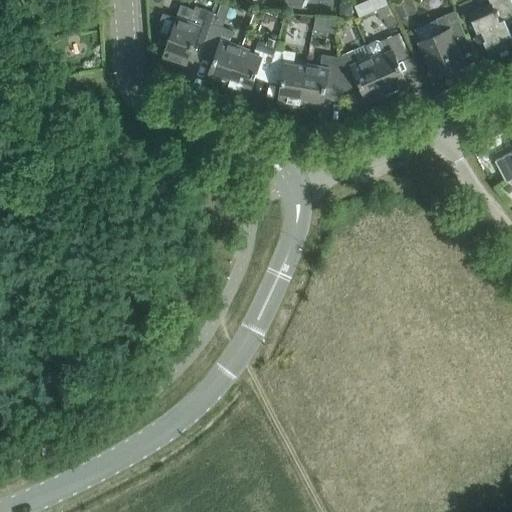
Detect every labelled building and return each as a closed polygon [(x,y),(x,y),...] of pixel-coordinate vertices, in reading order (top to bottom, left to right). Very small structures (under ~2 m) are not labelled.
[(222,1),(220,0),(216,0),(212,12),(196,6),(194,10),(182,5),(177,17),(162,58),(169,60),(170,58),(186,64),(195,39),(206,43),(214,25),(222,1)] [(511,15),(511,2),(511,0),(489,0),(491,3),(469,13),(477,32),(476,35),(484,41),(489,53),(497,49),(498,52),(507,48),(506,45),(511,42),(511,36),(504,19),(511,15)] [(466,36),(454,11),(436,19),(441,32),(420,41),(435,77),(465,64),(454,41),(466,36)] [(232,32),(214,25),(206,43),(204,49),(216,53),(207,78),(220,83),(220,85),(227,87),(240,50),(239,50),(240,47),(228,43),(232,32)] [(399,33),(379,41),(377,41),(366,45),(389,95),(409,86),(398,63),(410,58),(399,33)] [(268,38),(265,46),(256,43),(252,55),(240,50),(227,87),(248,95),(257,70),(268,75),(275,49),(277,41),(268,38)] [(366,45),(339,57),(342,85),(357,78),(368,104),(389,95),(366,45)] [(300,107),(306,65),(291,64),(293,52),(275,49),(269,75),(282,77),(278,103),(300,107)] [(320,67),(306,65),(300,107),(307,108),(308,105),(322,108),(326,82),(342,85),(338,56),(322,54),(320,67)] [(511,151),(495,160),(506,181),(511,178),(511,151)]
